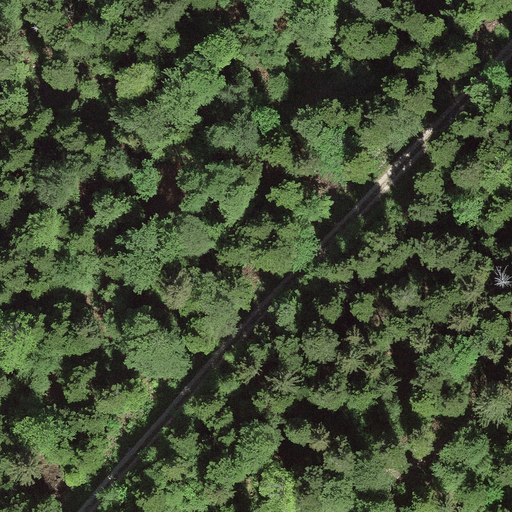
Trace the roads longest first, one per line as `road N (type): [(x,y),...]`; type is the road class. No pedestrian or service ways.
road 1 (track): [(81,511),(511,56)]
road 2 (track): [(334,511),(418,449),(511,395)]
